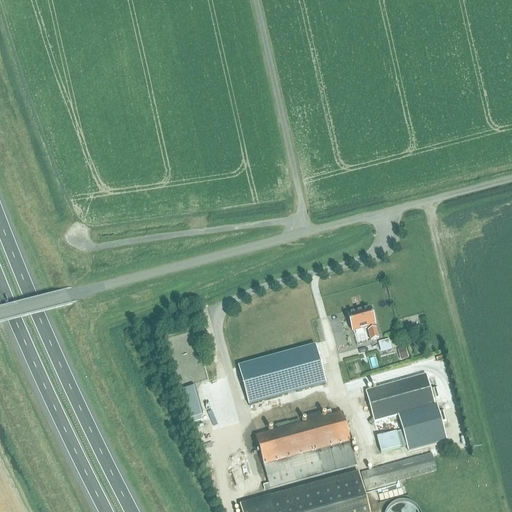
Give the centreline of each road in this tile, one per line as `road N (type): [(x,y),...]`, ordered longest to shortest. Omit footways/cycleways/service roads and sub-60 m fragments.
road 1 (trunk): [(137,511),(50,344),(0,217)]
road 2 (unclassified): [(239,414),(215,323),(224,306),(272,283),(375,256),(385,245),(384,211)]
road 3 (track): [(507,511),(423,201)]
road 4 (unclassified): [(0,313),(307,231)]
road 5 (trunk): [(0,278),(102,511)]
road 6 (unclassified): [(307,231),(257,0)]
road 7 (track): [(307,231),(282,221),(95,246),(77,236)]
road 8 (unclassified): [(384,211),(511,179)]
